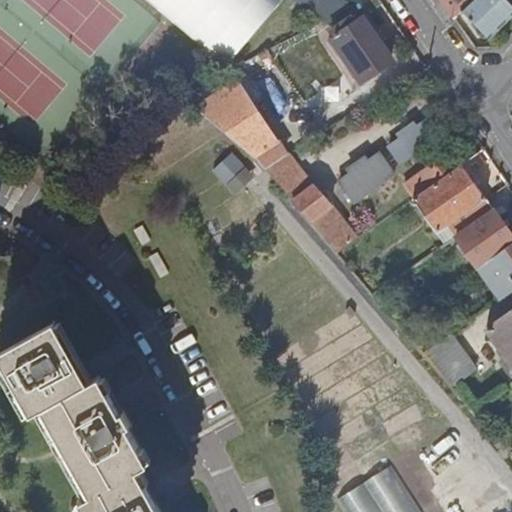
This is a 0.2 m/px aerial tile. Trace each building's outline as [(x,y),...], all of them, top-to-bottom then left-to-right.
[(150,0),(228,64),(281,0),(150,0)] [(294,0),(322,24),(351,9),(340,0),(294,0)] [(511,5),(507,0),(440,0),(454,19),(464,13),(490,40),(511,18),(511,5)] [(392,60),(364,20),(357,25),(351,17),(332,30),(346,50),(338,55),(349,71),(357,66),(366,78),(392,60)] [(315,35),(320,32),(317,26),(312,29),(315,35)] [(257,158),(279,144),(240,84),(200,109),(255,156),(257,158)] [(433,119),(392,148),(403,164),(445,136),(433,119)] [(288,158),(279,144),(257,158),(268,171),(288,158)] [(421,176),(430,189),(465,165),(457,154),(453,153),(421,176)] [(383,154),(342,185),(356,205),(398,175),(383,154)] [(292,155),(288,158),(268,171),(296,204),(301,211),(339,254),(360,239),(321,195),(292,155)] [(465,165),(430,189),(422,195),(417,199),(415,200),(440,234),(451,227),(489,200),(465,165)] [(413,193),(417,199),(422,195),(418,189),(413,193)] [(511,232),(489,200),(451,227),(458,238),(480,269),(511,246),(511,232)] [(500,300),(511,292),(511,246),(480,269),(479,270),(500,300)] [(511,312),(488,329),(511,364),(511,312)] [(155,511),(133,473),(145,466),(124,428),(129,426),(121,412),(116,415),(96,377),(85,383),(50,324),(0,352),(0,366),(27,415),(39,409),(62,451),(87,496),(76,502),(81,511),(155,511)] [(477,370),(452,334),(424,353),(442,374),(446,379),(453,387),(477,370)]
